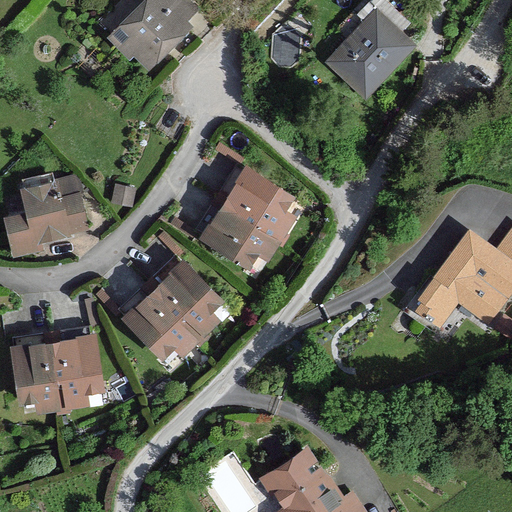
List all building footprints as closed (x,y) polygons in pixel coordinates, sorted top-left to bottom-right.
[(178,17),(190,7),(183,0),(149,0),(117,28),(146,58),(186,23),(178,17)] [(385,0),(374,0),(344,32),(356,43),(335,65),(372,95),(417,47),(384,18),(395,7),(385,0)] [(251,167),(233,193),(270,220),(262,234),(224,207),(204,233),(253,268),(264,253),(273,259),(281,247),(286,250),(296,236),(292,232),(300,220),(290,214),(299,201),(251,167)] [(84,197),(62,202),(58,180),(27,186),(32,214),(11,218),(16,250),(40,247),(40,238),(89,230),(84,197)] [(233,193),(224,207),(262,234),(270,220),(233,193)] [(472,233),(455,254),(506,295),(511,286),(511,231),(497,251),(472,233)] [(506,295),(455,254),(452,252),(436,273),(418,297),(421,300),(417,305),(424,311),(421,316),(434,324),(436,319),(440,321),(458,299),(487,319),(506,295)] [(184,325),(152,292),(128,314),(169,358),(180,348),(188,356),(197,346),(201,351),(216,338),(212,334),(224,323),(216,313),(227,304),(186,258),(163,281),(194,316),(184,325)] [(418,297),(436,273),(430,268),(403,304),(432,326),(434,324),(421,316),(424,311),(417,305),(421,300),(418,297)] [(163,281),(152,292),(184,325),(194,316),(163,281)] [(96,329),(64,333),(69,378),(55,380),(48,334),(17,338),(24,399),(40,396),(41,406),(57,404),(58,410),(75,408),(75,403),(88,401),(87,391),(104,389),(96,329)] [(69,378),(64,333),(48,334),(55,380),(69,378)] [(321,511),(328,508),(340,500),(307,448),(268,473),(288,505),(280,510),(280,511),(321,511)] [(365,511),(352,492),(340,500),(328,508),(330,511),(365,511)]
